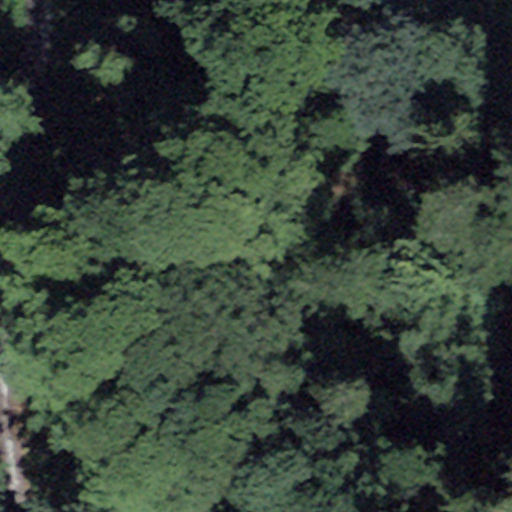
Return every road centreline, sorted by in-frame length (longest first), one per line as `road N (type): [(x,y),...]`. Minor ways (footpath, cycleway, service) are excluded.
road 1 (track): [(44,0),(38,94),(10,217),(2,319),(6,405),(28,511)]
road 2 (track): [(511,376),(490,350),(298,0)]
